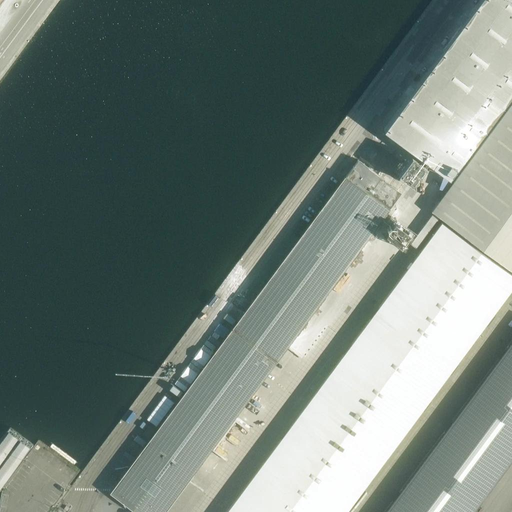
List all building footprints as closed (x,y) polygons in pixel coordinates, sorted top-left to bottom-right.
[(511,0),(479,0),(384,130),(391,135),(449,178),(511,93),(511,102),(431,211),(433,212),(511,270),(511,0)] [(277,361),(389,208),(389,209),(390,208),(389,208),(401,192),(363,164),(364,164),(363,164),(358,160),(346,176),(345,175),(345,176),(346,176),(233,328),(232,328),(233,328),(206,364),(202,361),(195,371),(199,374),(113,489),(144,511),(163,511),(276,361),(277,362),(277,361)] [(345,511),(511,288),(511,274),(442,222),(226,511),(345,511)] [(499,358),(475,390),(511,416),(511,340),(505,349),(506,350),(500,359),(499,358)] [(446,430),(422,461),(479,503),(502,472),(502,471),(508,462),(509,463),(511,458),(511,416),(475,390),(452,421),(453,421),(447,430),(446,430)] [(148,438),(155,430),(149,426),(143,434),(148,438)] [(393,501),(384,511),(472,511),(479,503),(422,461),(399,492),(400,493),(393,502),(393,501)]
